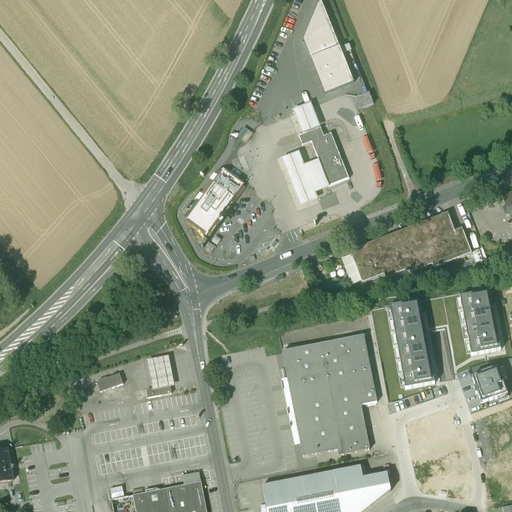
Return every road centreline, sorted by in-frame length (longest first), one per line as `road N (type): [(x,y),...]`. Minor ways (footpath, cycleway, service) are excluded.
road 1 (residential): [(511,171),(186,298)]
road 2 (secondary): [(266,0),(141,213)]
road 3 (track): [(0,36),(141,213)]
road 4 (residential): [(186,298),(229,511)]
road 5 (track): [(416,208),(387,125),(511,92)]
